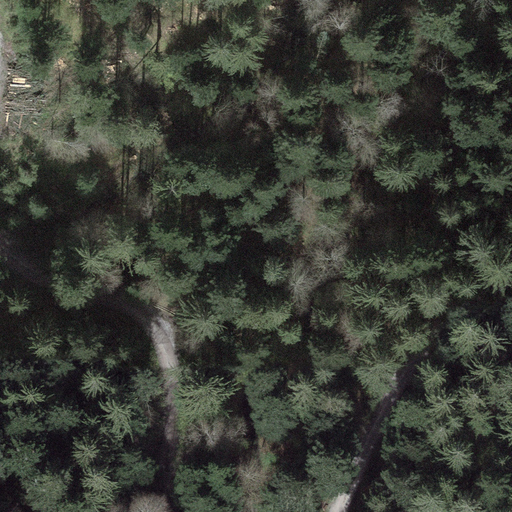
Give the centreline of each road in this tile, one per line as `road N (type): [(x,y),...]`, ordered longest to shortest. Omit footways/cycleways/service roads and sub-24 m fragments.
road 1 (track): [(170,511),(168,350),(131,309),(0,262)]
road 2 (track): [(511,272),(453,313),(373,409),(337,511)]
